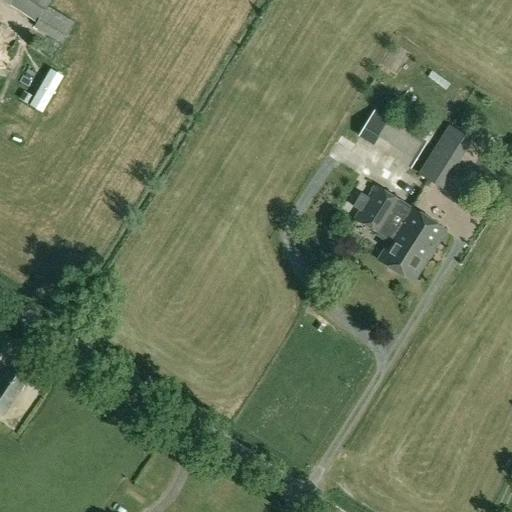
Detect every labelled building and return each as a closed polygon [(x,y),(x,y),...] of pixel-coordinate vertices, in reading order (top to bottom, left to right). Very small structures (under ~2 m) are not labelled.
[(51,0),(1,0),(9,5),(9,6),(36,23),(33,27),(62,45),(74,23),(47,7),(51,0)] [(28,43),(15,36),(0,61),(0,76),(6,80),(28,43)] [(376,111),(370,121),(382,129),(372,145),(407,168),(410,169),(427,143),(376,111)] [(344,191),(358,172),(303,135),(290,154),(344,191)] [(434,152),(427,164),(441,172),(448,160),(434,152)] [(401,204),(376,187),(354,220),(380,237),(401,204)] [(380,237),(389,243),(377,261),(412,284),(445,232),(410,210),(401,204),(380,237)] [(6,369),(0,378),(0,414),(3,416),(26,383),(6,369)]
